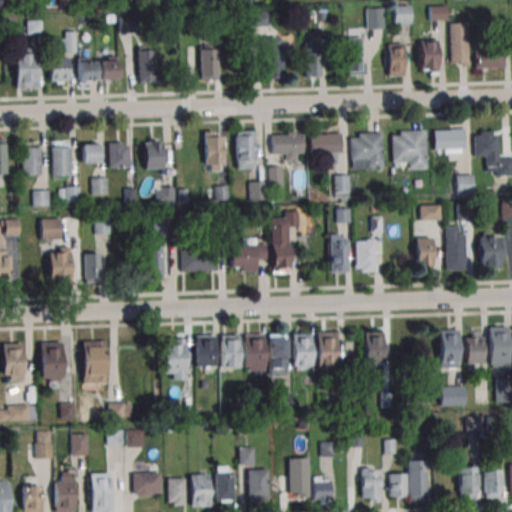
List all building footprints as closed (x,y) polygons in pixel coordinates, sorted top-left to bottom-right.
[(409,5),(391,5),(391,23),(409,23),(409,5)] [(429,5),(429,20),(444,20),(444,5),(429,5)] [(365,28),(382,28),(382,6),(365,6),(365,28)] [(316,20),(316,11),(325,10),(326,20),(316,20)] [(251,25),(264,25),(264,11),(251,11),(251,25)] [(199,27),(199,12),(217,12),(217,26),(199,27)] [(116,16),(116,33),(138,32),(138,15),(116,16)] [(39,34),(39,20),(25,20),(25,34),(39,34)] [(466,21),(467,64),(457,64),(457,61),(448,62),(447,22),(466,21)] [(59,31),(59,51),(74,51),(74,31),(59,31)] [(289,44),(289,57),(280,57),(280,78),(260,79),(260,38),(279,37),(279,44),(289,44)] [(359,37),(359,62),(363,62),(364,74),(343,75),(343,37),(359,37)] [(436,38),(438,75),(427,76),(426,70),(421,70),(421,67),(419,67),(417,39),(436,38)] [(502,44),(503,67),(473,68),(472,40),(484,40),(484,45),(502,44)] [(317,42),(318,76),(303,77),(302,43),(314,42),(317,42)] [(401,43),(402,75),(386,76),(385,44),(401,43)] [(150,46),(151,81),(137,82),(135,47),(150,46)] [(33,47),(35,87),(13,87),(12,48),(33,47)] [(214,48),(216,79),(199,80),(198,49),(214,48)] [(66,55),(66,80),(60,80),(60,83),(53,83),(53,80),(46,80),(46,56),(66,55)] [(114,59),(114,78),(96,79),(95,60),(114,59)] [(92,60),(92,78),(74,79),(73,61),(92,60)] [(423,129),(424,167),(407,168),(406,162),(390,162),(389,135),(397,135),(397,130),(423,129)] [(463,129),(463,148),(432,148),(431,130),(463,129)] [(251,130),(252,168),(234,169),(233,130),(251,130)] [(495,133),(496,158),(511,157),(511,175),(496,176),(496,165),(485,165),(484,154),(473,154),(472,135),(479,135),(479,130),(491,130),(492,133),(495,133)] [(300,133),(301,153),(294,153),(294,160),(283,161),(283,153),(270,154),(269,134),(285,134),(285,131),(293,131),(293,134),(300,133)] [(381,131),(382,170),(349,171),(347,137),(356,137),(356,132),(381,131)] [(220,136),(221,164),(217,164),(217,171),(207,171),(207,164),(202,164),(202,132),(211,132),(211,136),(220,136)] [(338,133),(339,152),(335,152),(336,164),(320,164),(320,152),(309,153),(308,135),(324,135),(324,133),(338,133)] [(160,138),(161,168),(142,168),(141,142),(146,142),(146,139),(160,138)] [(105,143),(106,168),(127,167),(126,145),(120,145),(120,142),(105,143)] [(96,143),(96,162),(79,162),(79,143),(96,143)] [(39,147),(39,175),(20,175),(20,147),(39,147)] [(68,147),(69,175),(50,175),(50,147),(68,147)] [(266,166),(267,186),(280,186),(280,166),(266,166)] [(347,174),(333,173),(332,197),(346,197),(347,174)] [(472,174),(454,174),(454,193),(472,193),(472,174)] [(105,194),(105,177),(89,177),(89,194),(105,194)] [(263,181),(264,200),(247,200),(246,182),(263,181)] [(57,201),(77,201),(77,185),(57,185),(57,201)] [(225,185),(226,199),(213,200),(213,186),(225,185)] [(171,186),(172,201),(153,201),(153,189),(158,189),(158,187),(171,186)] [(122,188),(122,202),(133,202),(133,188),(122,188)] [(46,205),(46,189),(31,189),(31,205),(46,205)] [(176,189),(176,202),(185,202),(185,189),(176,189)] [(511,202),(499,203),(500,217),(511,217),(511,202)] [(472,203),(472,220),(455,220),(454,203),(472,203)] [(438,204),(418,204),(418,220),(438,220),(438,204)] [(347,222),(347,207),(335,207),(335,222),(347,222)] [(269,274),(268,217),(282,217),(282,211),(296,211),(296,227),(287,227),(288,274),(269,274)] [(166,230),(165,216),(149,217),(150,231),(166,230)] [(380,233),(379,216),(368,217),(369,233),(380,233)] [(107,217),(108,234),(92,234),(92,218),(107,217)] [(57,238),(57,218),(38,218),(38,238),(57,238)] [(17,234),(17,219),(2,219),(2,234),(17,234)] [(463,233),(464,269),(443,270),(442,226),(456,226),(456,233),(463,233)] [(327,234),(327,272),(346,271),(345,238),(338,238),(338,234),(327,234)] [(476,236),(477,270),(498,269),(497,235),(476,236)] [(430,236),(431,264),(414,264),(413,237),(430,236)] [(264,243),(264,259),(254,260),(254,270),(240,270),(240,267),(229,267),(229,248),(239,248),(239,237),(254,237),(254,243),(264,243)] [(373,239),(373,263),(375,263),(375,272),(358,272),(358,269),(352,269),(352,264),(354,264),(354,242),(364,241),(364,239),(373,239)] [(8,247),(0,246),(0,278),(8,278),(8,247)] [(67,246),(69,286),(45,286),(45,253),(56,252),(56,246),(67,246)] [(159,247),(160,278),(150,278),(150,283),(144,283),(143,248),(159,247)] [(215,248),(216,269),(179,270),(178,248),(215,248)] [(81,254),(82,283),(97,282),(96,253),(81,254)] [(505,326),(506,365),(487,366),(487,326),(505,326)] [(455,329),(456,367),(438,367),(437,329),(455,329)] [(334,331),(335,372),(323,372),(323,365),(315,365),(314,331),(334,331)] [(381,331),(381,362),(373,362),(373,366),(362,366),(361,331),(381,331)] [(480,331),(481,363),(463,363),(462,332),(480,331)] [(309,333),(310,366),(303,366),(304,370),(293,370),(293,365),(291,365),(290,333),(309,333)] [(236,334),(236,366),(218,366),(218,334),(236,334)] [(262,334),(262,370),(246,370),(246,367),(242,367),(242,334),(262,334)] [(284,334),(285,374),(267,375),(267,357),(265,357),(265,338),(267,338),(267,334),(284,334)] [(213,335),(213,366),(193,366),(193,336),(213,335)] [(182,338),(183,380),(170,380),(169,373),(161,373),(161,338),(182,338)] [(102,339),(103,377),(102,377),(102,382),(80,383),(79,340),(102,339)] [(0,342),(19,342),(21,381),(6,381),(6,374),(0,374),(0,342)] [(59,342),(60,376),(57,377),(57,381),(45,381),(45,377),(38,377),(37,342),(59,342)] [(511,403),(511,380),(493,380),(493,403),(511,403)] [(462,385),(438,385),(438,404),(462,404),(462,385)] [(289,391),(275,391),(275,410),(289,410),(289,391)] [(388,391),(388,407),(378,407),(379,391),(388,391)] [(338,395),(339,410),(323,410),(323,396),(338,395)] [(72,402),(72,418),(58,419),(57,403),(72,402)] [(130,402),(105,402),(105,416),(130,416),(130,402)] [(25,404),(0,404),(0,420),(25,420),(25,404)] [(485,416),(486,431),(506,429),(504,415),(485,416)] [(479,416),(479,431),(464,431),(464,416),(479,416)] [(49,430),(31,430),(31,457),(49,457),(49,430)] [(105,430),(105,444),(121,444),(121,430),(105,430)] [(126,430),(126,445),(142,445),(142,430),(126,430)] [(362,446),(362,430),(346,430),(346,446),(362,446)] [(69,455),(85,455),(85,432),(69,432),(69,455)] [(392,439),(393,453),(383,454),(382,440),(392,439)] [(331,441),(332,456),(319,456),(319,442),(331,441)] [(238,447),(238,464),(252,464),(252,447),(238,447)] [(306,457),(307,497),(295,497),(295,493),(287,492),(287,458),(306,457)] [(424,460),(426,500),(407,500),(405,460),(424,460)] [(475,465),(476,498),(459,499),(458,494),(456,494),(455,466),(475,465)] [(498,468),(498,497),(483,498),(482,469),(498,468)] [(265,469),(266,498),(258,498),(258,503),(246,503),(245,469),(265,469)] [(379,469),(379,501),(368,501),(367,498),(359,498),(359,470),(379,469)] [(53,482),(53,511),(73,511),(72,481),(70,481),(70,474),(67,474),(67,472),(60,472),(60,482),(53,482)] [(108,472),(109,511),(89,511),(88,473),(108,472)] [(231,472),(232,495),(233,495),(233,499),(214,500),(214,472),(231,472)] [(158,473),(158,492),(148,493),(148,495),(136,496),(136,493),(132,493),(131,474),(158,473)] [(404,473),(405,496),(388,497),(387,474),(404,473)] [(207,474),(208,506),(189,506),(188,474),(207,474)] [(311,476),(311,480),(309,480),(310,501),(317,501),(317,504),(329,504),(328,480),(326,480),(326,479),(320,479),(320,476),(311,476)] [(183,477),(183,505),(171,505),(171,502),(165,502),(165,477),(183,477)] [(0,479),(0,511),(8,511),(8,480),(0,479)] [(20,485),(20,511),(38,511),(38,485),(20,485)]
